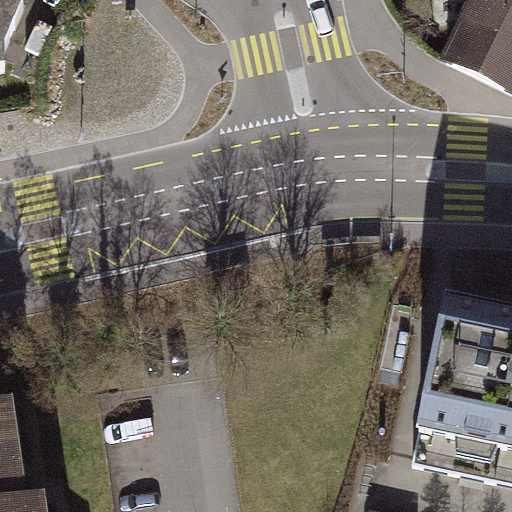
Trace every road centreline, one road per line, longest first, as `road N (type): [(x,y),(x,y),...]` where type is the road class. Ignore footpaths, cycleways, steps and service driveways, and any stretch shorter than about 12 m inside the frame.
road 1 (secondary): [(0,238),(315,172)]
road 2 (secondary): [(315,172),(511,176)]
road 3 (residential): [(274,0),(295,48),(315,172)]
